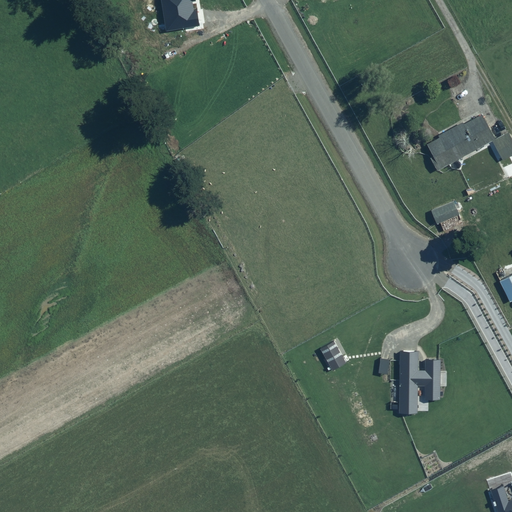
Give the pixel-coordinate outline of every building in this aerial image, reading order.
[(160,0),(166,31),(200,26),(197,9),(193,10),(192,1),(196,0),(195,0),(160,0)] [(430,154),(437,168),(492,139),(502,159),(511,154),(511,138),(508,131),(495,137),(481,111),(438,133),(439,134),(426,141),(433,153),(430,154)] [(455,201),(431,208),(437,226),(442,224),(441,219),(449,217),(452,224),(462,221),(455,201)] [(511,270),(498,277),(509,299),(511,297),(511,270)] [(321,347),(333,369),(347,362),(335,340),(321,347)] [(401,380),(400,412),(402,412),(418,412),(419,384),(426,384),(426,398),(440,398),(441,358),(440,358),(427,358),(427,369),(419,369),(419,349),(401,349),(401,360),(401,380)] [(492,488),(499,511),(511,511),(511,498),(509,499),(505,484),(492,488)]
